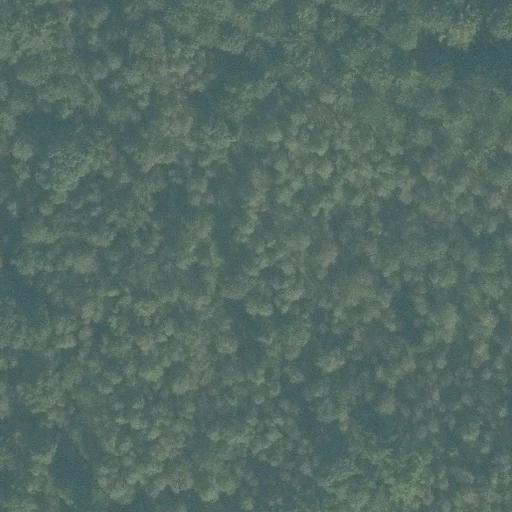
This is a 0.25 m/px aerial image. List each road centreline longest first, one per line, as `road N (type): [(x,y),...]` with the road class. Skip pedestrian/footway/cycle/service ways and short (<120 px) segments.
road 1 (track): [(417,0),(465,24),(463,37),(344,48),(299,61),(259,103),(227,204),(238,271),(269,332),(396,476),(395,511)]
road 2 (track): [(315,511),(250,490),(141,472),(75,511)]
